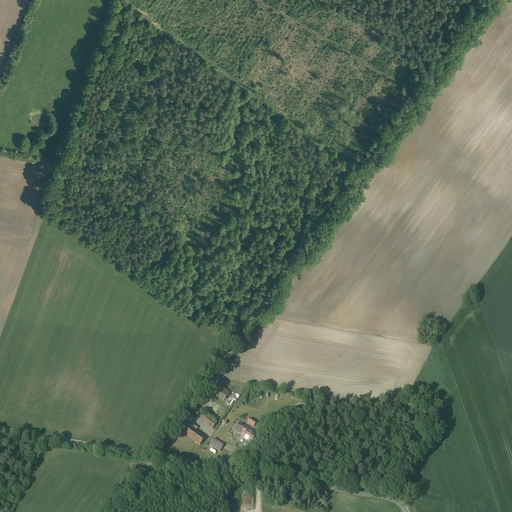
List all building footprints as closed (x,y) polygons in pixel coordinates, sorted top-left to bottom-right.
[(230,394),(218,385),(213,393),(219,397),(224,401),(230,394)] [(216,423),(208,417),(204,422),(212,429),(216,423)] [(198,428),(193,425),(186,435),(200,446),(205,438),(196,431),(198,428)] [(248,431),(247,431),(243,438),(251,443),(256,436),(250,433),(248,431)] [(214,436),(208,446),(220,452),(224,445),(218,442),(219,439),(214,436)]
